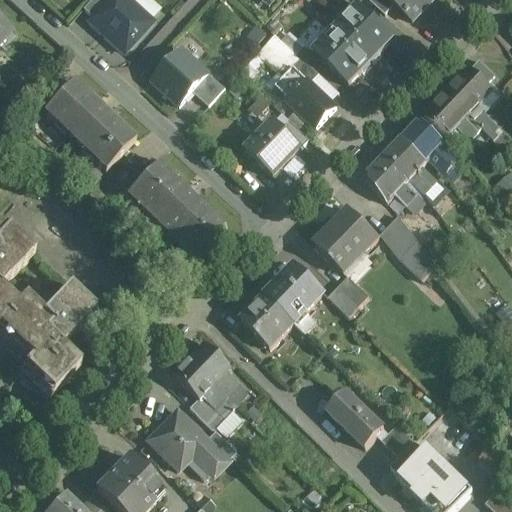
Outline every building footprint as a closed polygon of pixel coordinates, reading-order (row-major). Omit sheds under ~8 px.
[(94,0),(82,13),(90,20),(84,26),(124,61),(155,26),(125,0),(94,0)] [(369,0),(367,2),(385,19),(395,9),(385,0),(369,0)] [(385,0),(395,9),(412,26),(437,0),(385,0)] [(355,8),(311,54),(349,90),(393,44),(355,8)] [(0,22),(0,47),(12,33),(0,22)] [(256,31),(246,41),(256,50),(266,40),(256,31)] [(226,93),(182,53),(150,88),(179,115),(195,98),(209,111),(226,93)] [(319,79),(302,63),(293,72),(308,86),(308,85),(311,88),(319,79)] [(494,80),(479,65),(470,74),(485,89),(494,80)] [(485,89),(470,74),(469,73),(446,97),(469,119),(474,123),(482,115),(478,110),(491,96),(492,95),(491,94),(485,89)] [(135,145),(74,85),(44,117),(105,176),(135,145)] [(311,88),(308,85),(308,86),(287,107),(316,135),(337,113),(311,88)] [(469,119),(446,97),(424,120),(446,142),(450,146),(449,146),(451,148),(452,146),(457,151),(466,141),(470,142),(471,143),(477,136),(464,124),(469,119)] [(511,145),(482,115),(474,123),(481,132),(502,154),(511,145)] [(474,123),(469,119),(464,124),(477,136),(481,132),(474,123)] [(444,149),(419,125),(401,144),(426,168),(430,164),(445,179),(456,168),(443,156),(443,157),(440,154),(444,149)] [(274,127),(246,156),(274,183),(302,154),(274,127)] [(401,144),(384,162),(409,186),(424,200),(437,187),(422,172),(426,168),(401,144)] [(511,168),(500,156),(490,145),(483,152),(493,162),(494,161),(505,173),(511,168)] [(384,162),(365,181),(388,209),(395,201),(412,218),(423,206),(406,189),(409,186),(384,162)] [(228,231),(160,166),(127,201),(194,266),(228,231)] [(138,253),(52,170),(36,186),(32,182),(0,215),(0,217),(3,221),(0,223),(0,225),(9,234),(35,259),(70,293),(86,308),(102,291),(106,295),(126,274),(122,270),(138,253)] [(500,191),(511,198),(511,176),(509,175),(500,191)] [(349,216),(315,251),(344,280),(378,245),(349,216)] [(437,271),(399,222),(381,240),(400,265),(422,286),(437,271)] [(9,234),(0,243),(0,330),(19,311),(18,310),(1,294),(35,259),(9,234)] [(324,299),(295,271),(265,302),(294,330),(324,299)] [(369,302),(348,282),(337,293),(358,313),(369,302)] [(26,303),(18,310),(19,311),(0,330),(0,347),(19,366),(27,359),(32,364),(17,380),(46,407),(80,371),(62,353),(96,318),(86,308),(70,293),(44,321),(26,303)] [(358,313),(337,293),(328,303),(348,323),(358,313)] [(294,330),(265,302),(241,326),(270,354),(294,330)] [(230,374),(202,348),(187,364),(226,402),(239,389),(226,378),(230,374)] [(226,402),(187,364),(171,380),(197,405),(199,406),(202,403),(214,415),(226,402)] [(239,389),(226,402),(235,410),(247,397),(239,389)] [(384,434),(345,397),(327,416),(365,453),(384,434)] [(214,415),(202,403),(199,406),(197,405),(189,413),(211,436),(212,435),(235,410),(226,402),(214,415)] [(206,445),(177,417),(147,447),(178,477),(194,460),(215,481),(228,468),(227,466),(206,445)] [(397,429),(381,445),(398,462),(414,446),(397,429)] [(236,458),(215,437),(206,445),(227,466),(236,458)] [(424,455),(414,446),(391,470),(401,480),(398,484),(413,498),(412,500),(424,511),(454,511),(470,496),(426,453),(424,455)] [(508,468),(492,452),(479,465),(493,479),(495,481),(508,468)] [(150,511),(165,497),(128,461),(96,495),(113,511),(150,511)] [(77,511),(65,500),(52,511),(77,511)] [(101,511),(91,501),(80,511),(101,511)]
